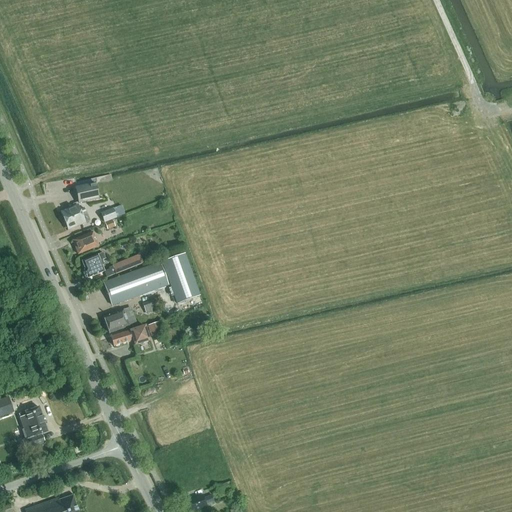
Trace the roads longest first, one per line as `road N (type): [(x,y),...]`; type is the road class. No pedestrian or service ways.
road 1 (secondary): [(156,511),(0,166)]
road 2 (track): [(511,110),(478,100),(436,0)]
